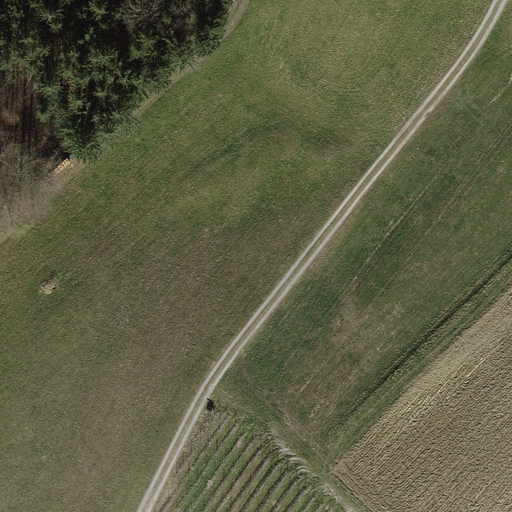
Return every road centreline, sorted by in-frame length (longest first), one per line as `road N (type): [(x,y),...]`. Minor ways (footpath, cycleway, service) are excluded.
road 1 (track): [(147,511),(243,330),(497,25),(505,0)]
road 2 (track): [(0,244),(226,30),(243,0)]
